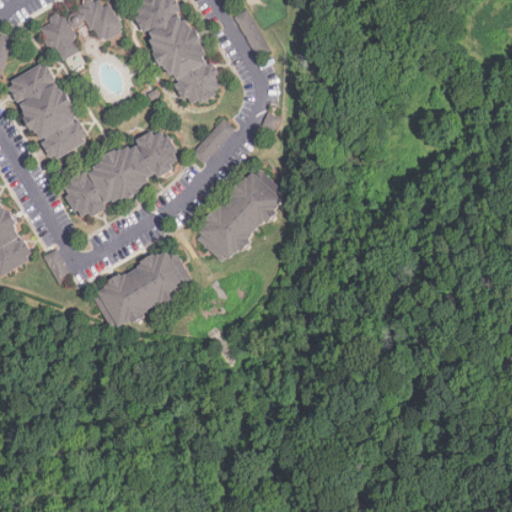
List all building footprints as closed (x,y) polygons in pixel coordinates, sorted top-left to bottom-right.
[(124,31),(110,3),(104,6),(101,0),(91,0),(78,7),(80,11),(67,18),(63,12),(50,18),(52,23),(41,29),(54,53),(59,51),(63,60),(82,51),(71,29),(89,20),(100,43),(124,31)] [(147,0),(138,5),(197,106),(230,84),(180,0),(147,0)] [(235,16),(257,59),(270,52),(249,9),(235,16)] [(2,33),(0,38),(0,86),(18,38),(2,33)] [(90,140),(48,62),(9,82),(51,161),(90,140)] [(196,152),(207,163),(239,130),(226,117),(196,152)] [(183,167),(163,128),(63,180),(83,218),(183,167)] [(231,266),(289,201),(283,196),(288,191),(261,167),(198,236),(231,266)] [(41,254),(0,186),(0,272),(3,277),(41,254)] [(122,331),(199,287),(192,275),(195,273),(179,246),(99,291),(122,331)] [(44,257),(60,283),(72,276),(56,250),(44,257)]
